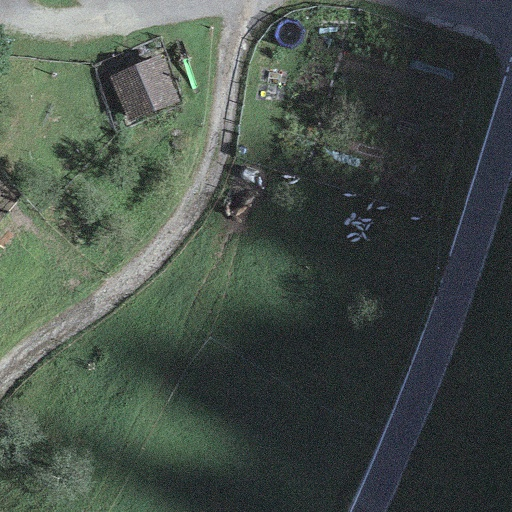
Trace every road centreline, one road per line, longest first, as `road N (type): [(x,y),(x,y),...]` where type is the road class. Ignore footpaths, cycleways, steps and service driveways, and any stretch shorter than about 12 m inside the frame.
road 1 (track): [(0,386),(19,360),(146,264),(194,207),(215,155),(245,0)]
road 2 (unclassified): [(511,116),(367,511)]
